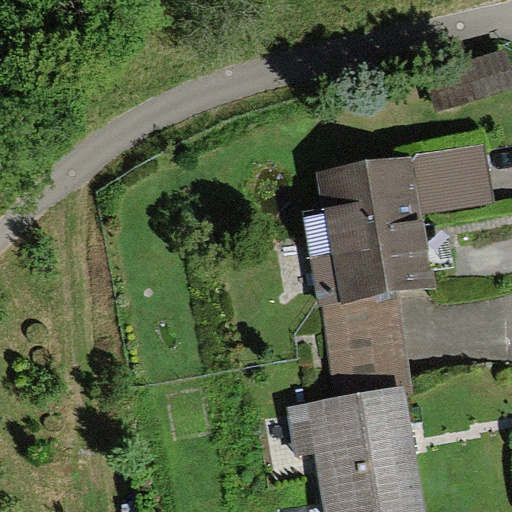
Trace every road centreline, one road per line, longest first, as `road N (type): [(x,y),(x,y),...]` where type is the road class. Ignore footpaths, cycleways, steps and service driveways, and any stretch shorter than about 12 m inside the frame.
road 1 (track): [(309,69),(178,103),(60,183),(0,240)]
road 2 (residential): [(511,20),(309,69)]
